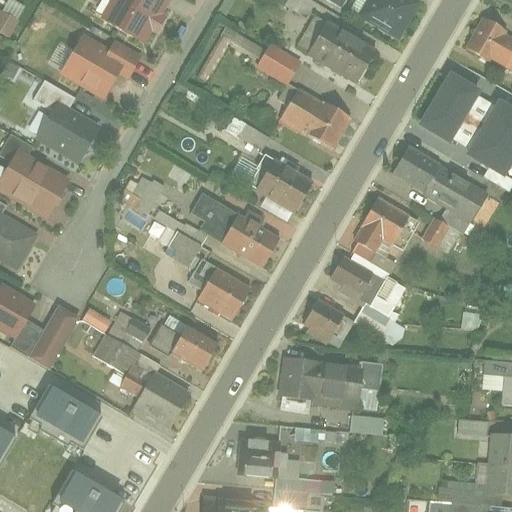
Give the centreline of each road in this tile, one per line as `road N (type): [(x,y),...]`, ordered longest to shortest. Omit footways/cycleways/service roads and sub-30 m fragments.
road 1 (tertiary): [(158,511),(458,0)]
road 2 (residential): [(217,0),(128,139),(74,258)]
